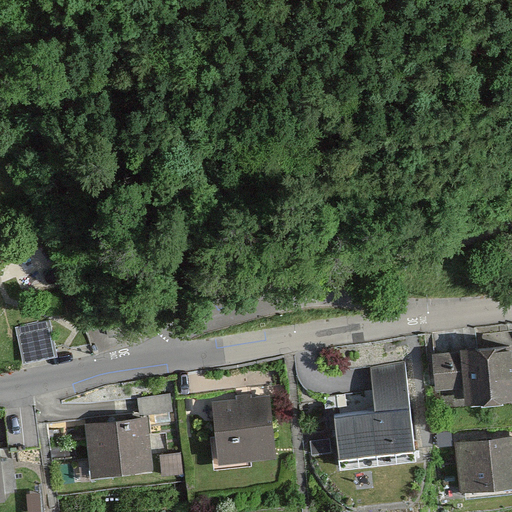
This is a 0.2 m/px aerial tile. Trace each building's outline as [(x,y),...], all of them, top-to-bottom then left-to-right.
[(26,355),(59,350),(53,315),(20,321),(26,355)] [(432,350),(433,387),(463,386),(464,400),(511,398),(511,351),(511,347),(432,350)] [(333,413),(336,456),(411,450),(404,362),(369,365),(373,410),(333,413)] [(144,406),(175,403),(174,389),(142,392),(144,406)] [(212,397),(218,462),(273,458),(267,392),(212,397)] [(85,423),(89,474),(149,469),(144,418),(85,423)] [(511,437),(454,441),(456,487),(511,484),(511,437)]
